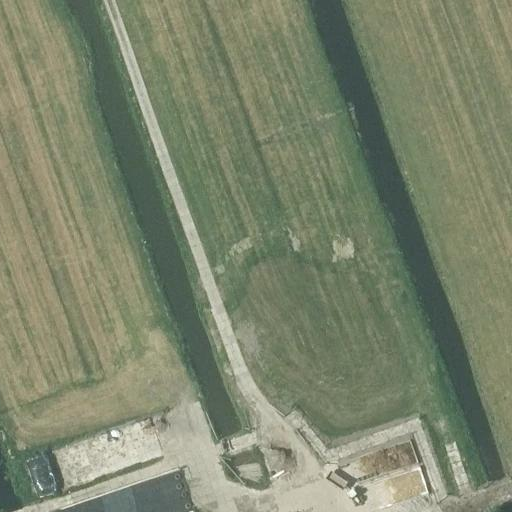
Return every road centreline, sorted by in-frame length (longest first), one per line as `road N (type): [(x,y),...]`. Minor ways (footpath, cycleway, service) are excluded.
road 1 (track): [(337,504),(237,381),(110,0)]
road 2 (track): [(223,511),(194,455),(25,511)]
